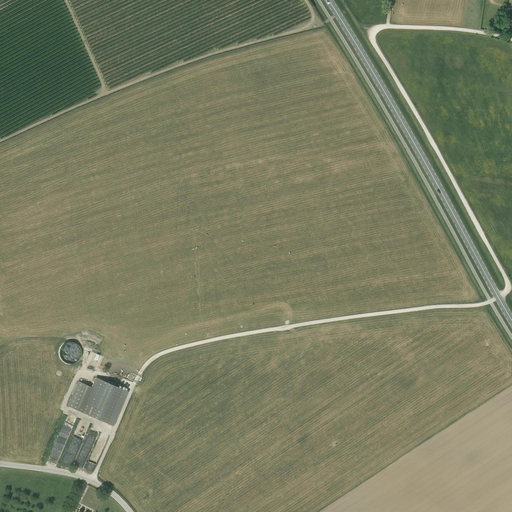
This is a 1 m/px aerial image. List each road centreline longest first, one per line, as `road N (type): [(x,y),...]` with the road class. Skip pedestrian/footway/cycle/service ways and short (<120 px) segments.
road 1 (track): [(92,480),(139,372),(163,352),(311,323),(475,305)]
road 2 (primary): [(498,297),(328,0)]
road 3 (track): [(498,297),(508,289),(506,278),(371,38),(387,26)]
road 4 (tertiary): [(129,511),(92,480),(0,463)]
road 5 (track): [(387,26),(511,39)]
